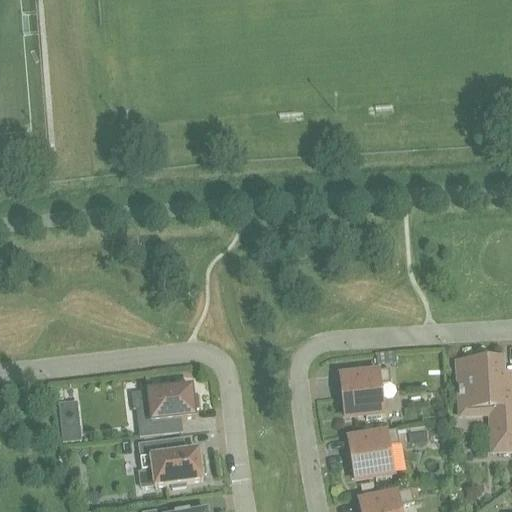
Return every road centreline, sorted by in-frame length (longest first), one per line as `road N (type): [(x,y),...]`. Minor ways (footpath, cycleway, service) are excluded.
road 1 (residential): [(0,380),(190,355),(217,360),(227,374),(243,511)]
road 2 (residential): [(317,511),(297,376),(303,355),(323,346),(511,334)]
